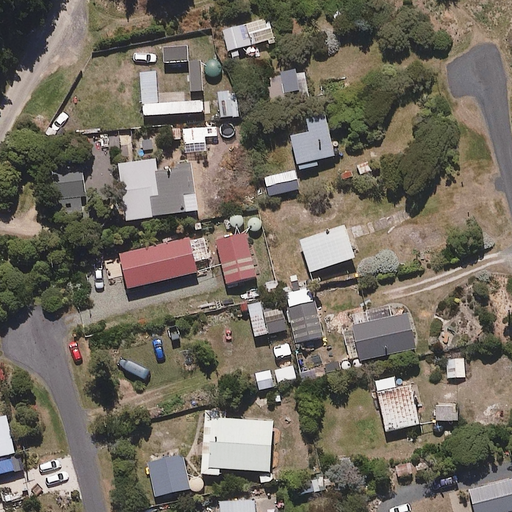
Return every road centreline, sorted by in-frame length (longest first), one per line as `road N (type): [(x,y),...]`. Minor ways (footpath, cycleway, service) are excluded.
road 1 (residential): [(97,511),(56,361),(35,337)]
road 2 (residential): [(0,134),(82,0)]
